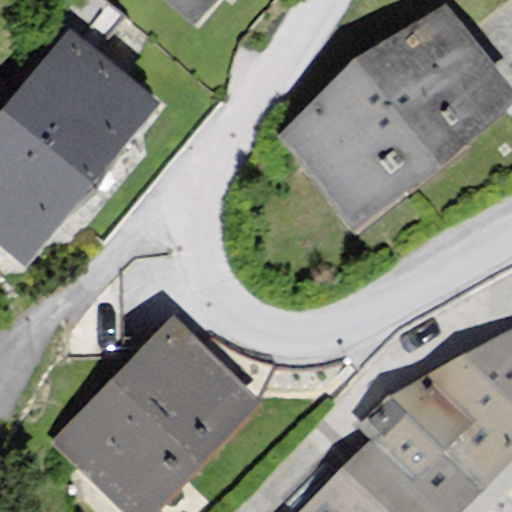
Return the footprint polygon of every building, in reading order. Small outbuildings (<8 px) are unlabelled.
[(177,0),(192,13),(202,0),(177,0)] [(511,86),(437,2),(279,141),(360,231),(511,95),(511,86)] [(63,25),(0,101),(0,240),(28,263),(159,104),(63,25)] [(457,511),(511,456),(511,315),(350,419),(365,438),(285,511),(457,511)] [(169,321),(55,439),(130,511),(148,511),(254,403),(169,321)]
